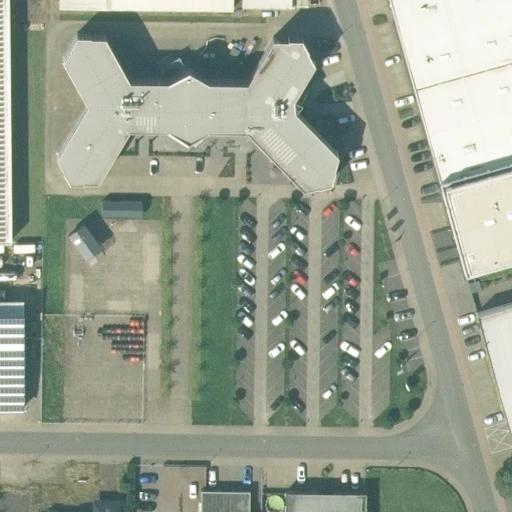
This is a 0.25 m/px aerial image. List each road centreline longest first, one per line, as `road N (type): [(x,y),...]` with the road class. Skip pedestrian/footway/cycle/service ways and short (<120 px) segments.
road 1 (residential): [(0,440),(459,443)]
road 2 (residential): [(342,0),(459,443)]
